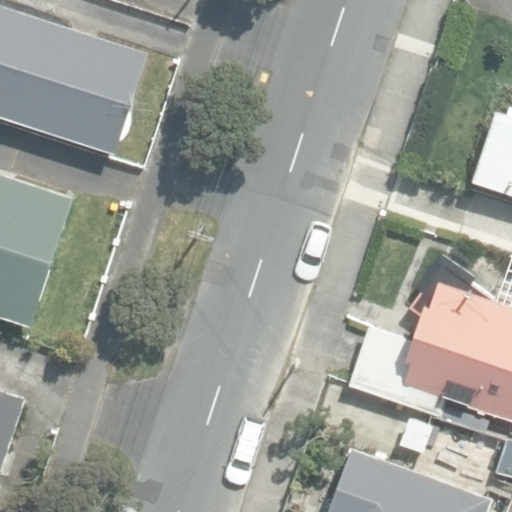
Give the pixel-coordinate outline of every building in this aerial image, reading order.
[(0,110),(119,148),(150,52),(0,4),(0,110)] [(478,175),(511,186),(511,105),(500,101),(494,120),(489,119),(474,164),(481,166),(478,175)] [(0,312),(36,324),(79,193),(0,167),(0,312)] [(511,301),(494,296),(446,250),(425,273),(419,282),(424,284),(411,312),(421,315),(414,337),(370,323),(350,383),(442,414),(450,389),(470,395),(467,403),(511,417),(511,301)] [(0,466),(24,395),(0,387),(0,466)] [(499,469),(511,472),(511,435),(510,434),(499,469)] [(330,511),(487,511),(494,495),(356,444),(330,511)]
